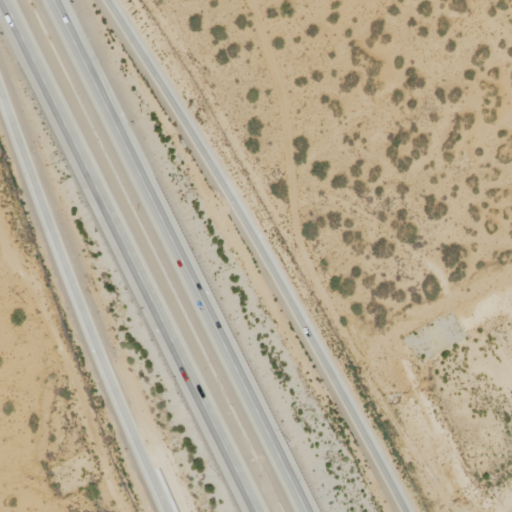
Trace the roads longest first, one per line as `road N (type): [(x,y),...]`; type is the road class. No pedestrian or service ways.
road 1 (motorway): [(406,511),(291,298),(106,0)]
road 2 (motorway): [(312,511),(56,0)]
road 3 (motorway): [(3,0),(258,511)]
road 4 (motorway): [(0,89),(168,511)]
